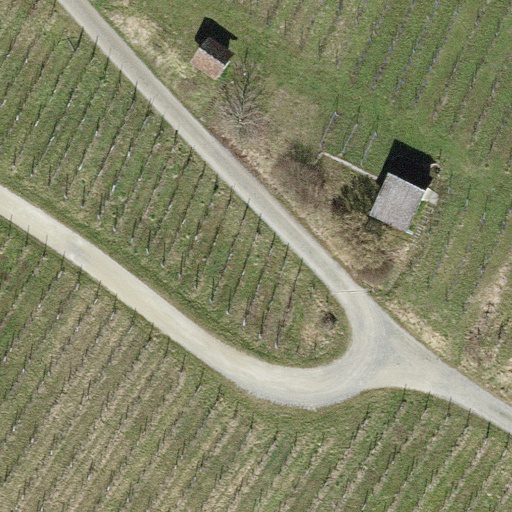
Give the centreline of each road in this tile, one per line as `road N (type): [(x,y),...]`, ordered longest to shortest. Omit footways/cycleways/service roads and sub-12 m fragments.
road 1 (track): [(78,0),(417,354)]
road 2 (track): [(0,198),(69,239),(254,378),(295,395),(339,387),(417,354)]
